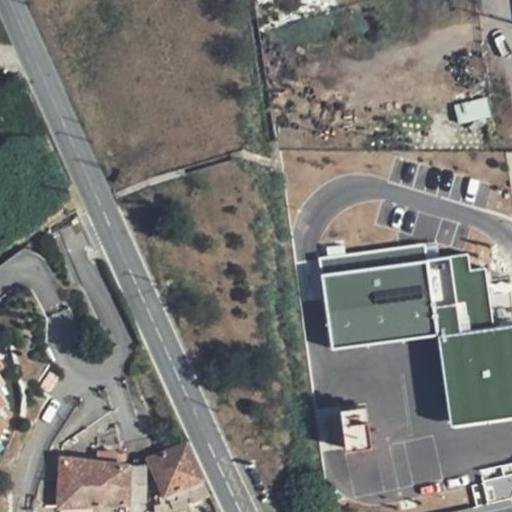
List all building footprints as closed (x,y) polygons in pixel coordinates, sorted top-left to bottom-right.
[(409,0),(414,26),(473,16),(470,0),(409,0)] [(471,272),(468,255),(425,259),(423,245),(319,258),(332,348),(445,335),(455,426),(511,415),(511,325),(496,328),(487,269),(471,272)] [(61,376),(51,370),(41,386),(51,392),(61,376)] [(0,386),(0,403),(8,399),(0,386)] [(349,445),(368,444),(365,409),(346,410),(349,445)] [(171,510),(210,493),(209,490),(187,440),(148,457),(171,510)] [(127,463),(62,457),(60,505),(127,500),(127,463)]
